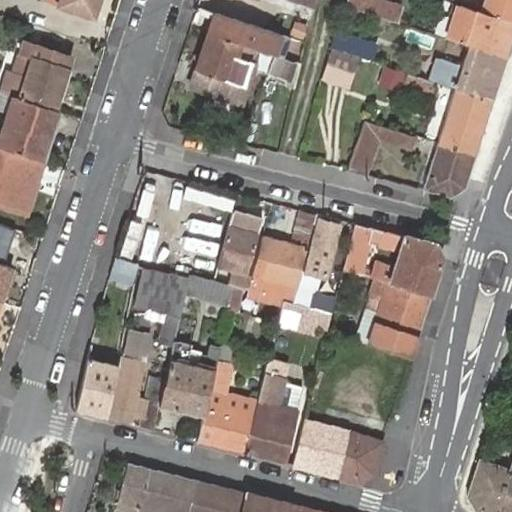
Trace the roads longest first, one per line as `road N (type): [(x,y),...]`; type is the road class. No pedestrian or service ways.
road 1 (residential): [(118,139),(504,234)]
road 2 (residential): [(413,511),(91,431)]
road 3 (residential): [(118,139),(27,415)]
road 4 (residential): [(504,234),(435,511)]
road 5 (residential): [(163,0),(118,139)]
